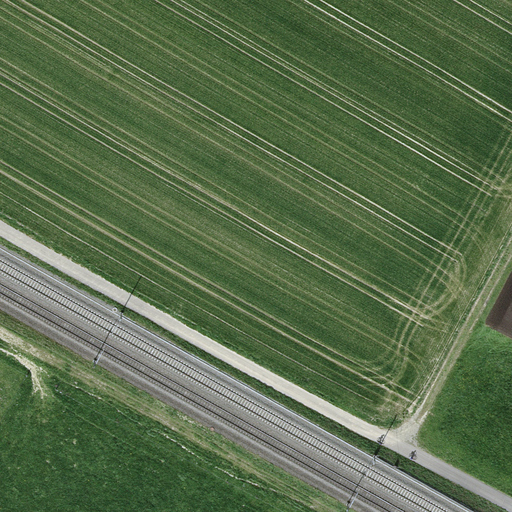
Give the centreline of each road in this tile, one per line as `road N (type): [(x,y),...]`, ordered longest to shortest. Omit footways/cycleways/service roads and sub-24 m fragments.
road 1 (unclassified): [(511,505),(0,228)]
road 2 (track): [(402,448),(511,245)]
